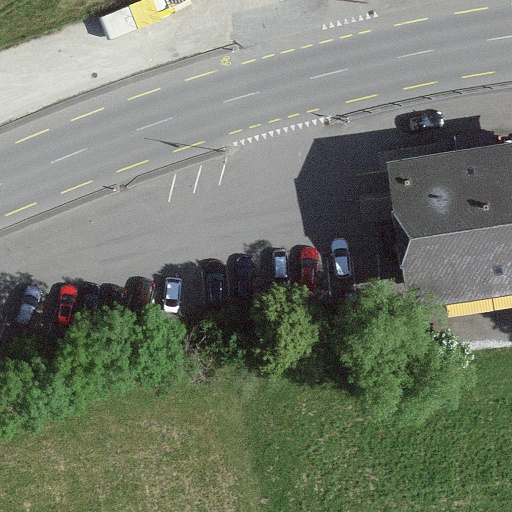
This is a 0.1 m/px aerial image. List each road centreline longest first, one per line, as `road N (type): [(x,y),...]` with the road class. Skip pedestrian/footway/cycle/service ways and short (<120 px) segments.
road 1 (track): [(0,387),(511,362)]
road 2 (secondary): [(0,184),(185,113),(362,66)]
road 3 (secondary): [(362,66),(511,38)]
